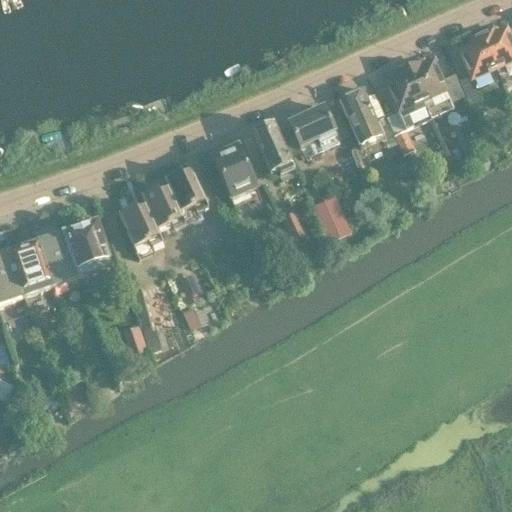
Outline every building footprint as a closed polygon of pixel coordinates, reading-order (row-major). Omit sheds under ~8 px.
[(511,45),(506,32),(494,37),(492,32),(479,37),(494,72),(511,63),(511,45)] [(479,37),(471,41),(468,42),(470,47),(458,53),(470,79),(459,83),(473,116),(484,111),(471,82),(494,72),(479,37)] [(433,64),(420,69),(418,64),(407,70),(431,125),(455,114),(451,105),(464,99),(454,77),(441,83),(433,64)] [(407,70),(398,73),(395,75),(397,80),(385,85),(407,135),(431,125),(407,70)] [(347,100),(339,103),(364,163),(389,152),(387,148),(396,144),(395,141),(384,117),(383,118),(374,97),(366,100),(363,93),(361,94),(357,92),(348,95),(347,100)] [(299,121),(290,126),(300,150),(310,145),(315,156),(340,145),(339,143),(349,138),(340,118),(329,123),(324,110),(306,118),(307,122),(301,125),(299,121)] [(262,133),(252,137),(270,178),(277,174),(279,179),(294,173),(274,128),(272,129),(269,128),(263,130),(262,133)] [(406,135),(395,141),(396,144),(403,158),(414,152),(406,135)] [(238,149),(212,161),(234,211),(260,199),(238,149)] [(191,173),(180,178),(179,175),(164,182),(167,189),(169,193),(182,222),(208,211),(191,173)] [(167,189),(157,194),(156,193),(141,200),(144,207),(146,211),(159,240),(185,228),(182,222),(169,193),(167,189)] [(311,211),(327,247),(339,242),(324,205),(311,211)] [(146,211),(144,207),(134,212),(134,210),(118,217),(136,257),(162,246),(159,240),(146,211)] [(295,217),(283,222),(293,244),(304,239),(295,217)] [(65,237),(63,238),(79,283),(112,272),(96,227),(80,232),(77,229),(70,228),(65,233),(65,237)] [(38,246),(37,246),(52,292),(79,283),(63,238),(52,241),(48,238),(39,241),(38,246)] [(11,255),(9,256),(25,301),(52,292),(37,246),(24,250),(21,247),(12,250),(11,255)] [(0,309),(25,301),(9,256),(0,258),(0,309)] [(140,291),(131,294),(150,356),(160,353),(156,334),(152,335),(140,291)] [(201,329),(193,311),(182,316),(190,334),(201,329)] [(138,330),(130,333),(137,356),(145,354),(138,330)]
